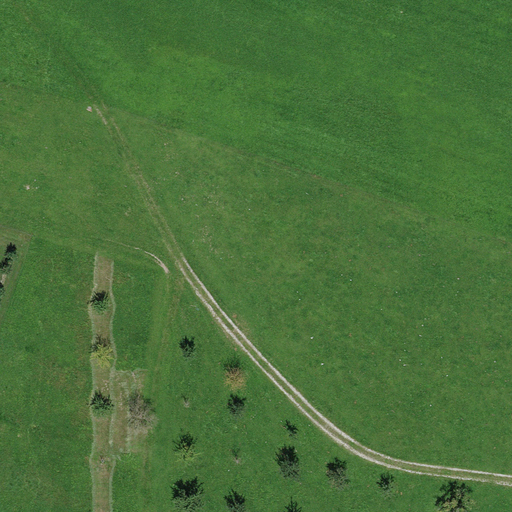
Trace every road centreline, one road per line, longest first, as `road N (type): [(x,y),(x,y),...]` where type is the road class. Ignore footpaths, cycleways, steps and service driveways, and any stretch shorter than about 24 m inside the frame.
road 1 (track): [(16,0),(110,120),(184,265),(156,401),(149,511)]
road 2 (track): [(511,481),(367,458),(303,404),(184,265)]
